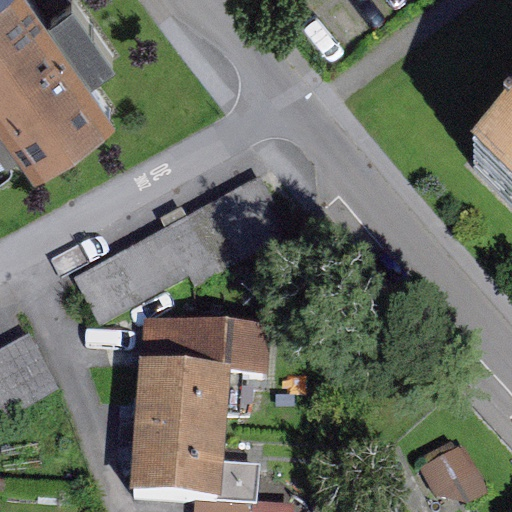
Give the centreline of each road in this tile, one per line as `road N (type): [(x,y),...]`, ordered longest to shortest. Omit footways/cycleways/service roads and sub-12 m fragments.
road 1 (residential): [(0,279),(295,98)]
road 2 (residential): [(295,98),(511,352)]
road 3 (residential): [(225,0),(295,98)]
